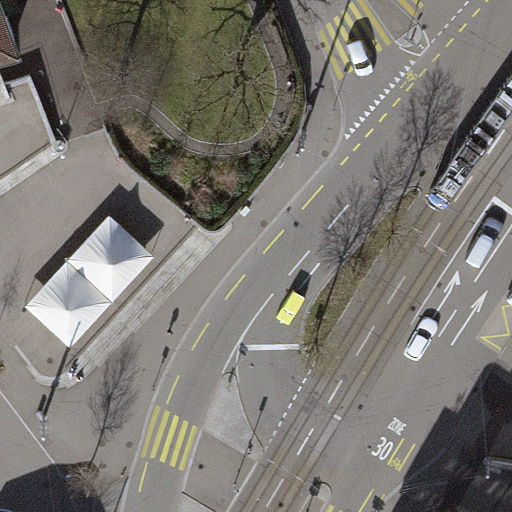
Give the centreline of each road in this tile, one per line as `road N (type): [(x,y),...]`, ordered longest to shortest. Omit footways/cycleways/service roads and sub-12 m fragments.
road 1 (primary): [(302,248),(215,338),(187,397),(174,452),(180,511)]
road 2 (primary): [(302,248),(259,358),(260,384),(284,417),(312,431),(370,440)]
road 3 (primary): [(370,440),(511,239)]
road 4 (primary): [(453,81),(302,248)]
